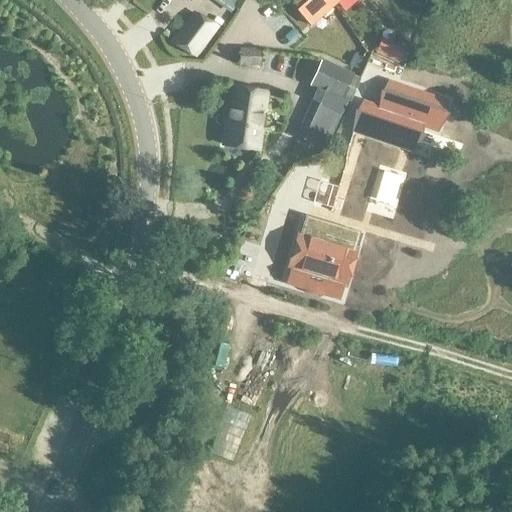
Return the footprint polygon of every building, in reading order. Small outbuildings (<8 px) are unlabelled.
[(151,20),(162,29),(177,9),(166,0),(151,20)] [(217,0),(232,11),(240,0),(217,0)] [(312,28),(343,0),(290,0),(288,2),(312,28)] [(218,28),(195,11),(172,43),(196,60),(218,28)] [(405,50),(393,45),(381,40),(375,54),(387,59),(398,65),(400,60),(404,51),(405,50)] [(339,62),(353,69),(363,47),(349,41),(339,62)] [(315,73),(317,54),(275,49),(273,68),(315,73)] [(241,67),(261,67),(262,52),(241,51),(241,67)] [(353,76),(322,62),(311,87),(342,101),(353,76)] [(402,75),(375,65),(371,79),(367,77),(358,103),(362,104),(354,128),(417,150),(426,124),(409,118),(415,98),(396,92),(402,75)] [(233,88),(224,146),(257,150),(260,131),(265,129),(266,118),(262,114),(265,93),(233,88)] [(312,102),(296,137),(326,150),(342,115),(312,102)] [(403,207),(408,189),(391,184),(386,203),(403,207)] [(293,270),(295,271),(291,285),(339,299),(343,285),(346,286),(359,240),(306,225),(293,270)] [(511,258),(503,264),(511,283),(511,258)]
